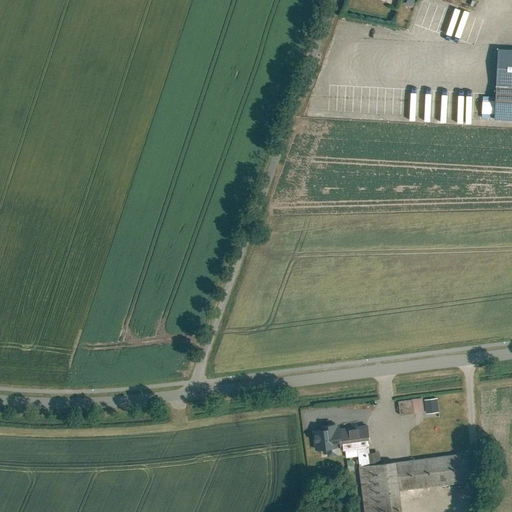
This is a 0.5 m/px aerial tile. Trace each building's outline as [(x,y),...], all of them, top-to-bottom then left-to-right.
[(511,47),(495,47),(492,117),(511,118),(511,47)] [(409,398),(411,412),(422,411),(420,397),(409,398)] [(435,397),(423,398),(425,412),(436,410),(435,397)] [(409,398),(395,400),(396,414),(411,412),(409,398)] [(365,425),(336,429),(338,449),(343,448),(367,445),(365,425)] [(367,445),(343,448),(344,455),(355,453),(368,452),(367,445)] [(357,465),(378,463),(376,451),(368,452),(355,453),(357,465)] [(391,461),(394,491),(468,482),(465,453),(391,461)] [(378,463),(357,465),(362,511),(396,511),(394,491),(391,461),(378,463)]
